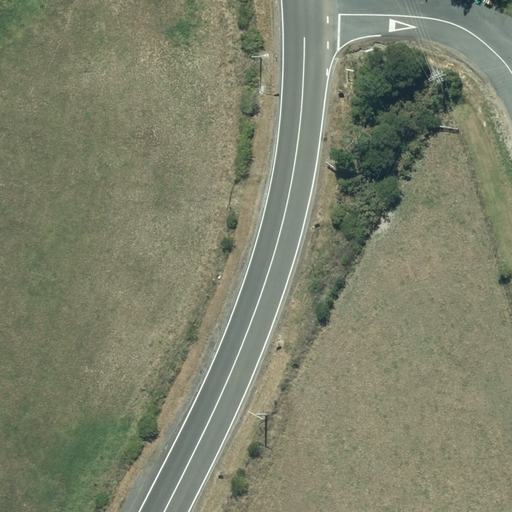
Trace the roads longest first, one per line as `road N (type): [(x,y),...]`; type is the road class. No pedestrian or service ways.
road 1 (tertiary): [(165,511),(225,387),(275,252),(297,139),(304,13)]
road 2 (unclassified): [(304,13),(443,20),(477,37),(511,73)]
